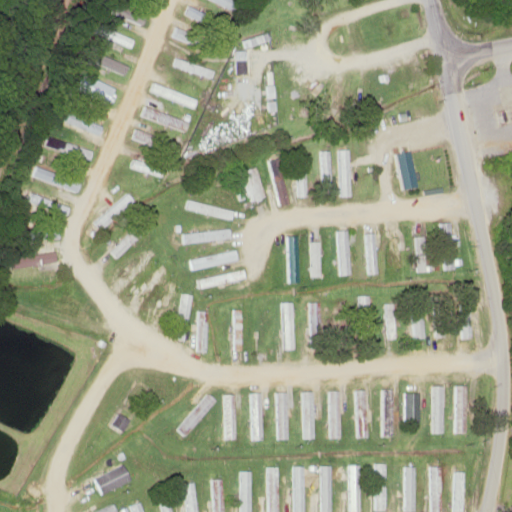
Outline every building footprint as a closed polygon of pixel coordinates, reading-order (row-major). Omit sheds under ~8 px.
[(226,28),(191,9),(187,16),(222,35),(226,28)] [(91,31),(128,47),(132,39),(95,23),(91,31)] [(175,39),(217,58),(222,48),(180,28),(175,39)] [(121,74),(125,65),(83,46),(79,55),(121,74)] [(112,88),(80,71),(72,87),(104,104),(112,88)] [(87,160),(90,150),(45,136),(42,145),(87,160)] [(340,189),(349,189),(349,149),(340,149),(340,189)] [(414,187),(413,151),(397,151),(399,188),(414,187)] [(159,168),(150,165),(148,171),(157,174),(159,168)] [(239,170),(249,201),(264,196),(254,165),(239,170)] [(138,234),(131,227),(110,250),(116,256),(138,234)] [(393,266),(402,266),(402,237),(393,237),(393,266)] [(311,242),(311,275),(319,275),(319,242),(311,242)] [(156,256),(149,249),(116,281),(123,288),(156,256)] [(170,269),(162,263),(134,301),(141,307),(170,269)] [(198,287),(241,278),(240,271),(197,280),(198,287)] [(178,285),(171,282),(156,316),(163,320),(178,285)] [(371,342),(371,294),(360,294),(360,342),(371,342)] [(195,343),(205,343),(205,302),(195,302),(195,343)] [(292,347),(292,302),(282,302),(282,347),(292,347)] [(387,303),(387,337),(395,337),(394,303),(387,303)] [(307,343),(318,343),(319,306),(307,305),(307,343)] [(241,309),(232,309),(232,347),(241,347),(241,309)] [(266,310),(258,310),(258,345),(266,345),(266,310)] [(274,438),(285,437),(284,390),(273,391),(274,438)] [(381,390),(381,435),(392,435),(392,390),(381,390)] [(260,392),(250,392),(250,439),(260,439),(260,392)] [(404,420),(420,420),(420,392),(404,392),(404,420)] [(233,396),(222,396),(222,441),(233,441),(233,396)] [(109,424),(120,430),(127,420),(116,413),(109,424)] [(266,497),(273,497),(271,463),(264,463),(266,497)] [(319,509),(329,509),(329,463),(319,463),(319,509)] [(375,506),(391,506),(392,474),(375,474),(375,506)] [(163,511),(156,490),(137,497),(142,511),(163,511)]
